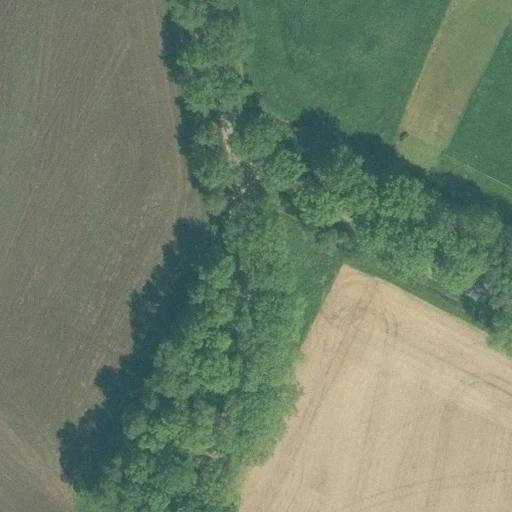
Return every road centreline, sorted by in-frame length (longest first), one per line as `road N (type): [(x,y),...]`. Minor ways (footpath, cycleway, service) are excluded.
road 1 (unclassified): [(511,302),(338,213),(234,143),(205,0)]
road 2 (track): [(234,143),(248,338),(237,388),(179,511)]
